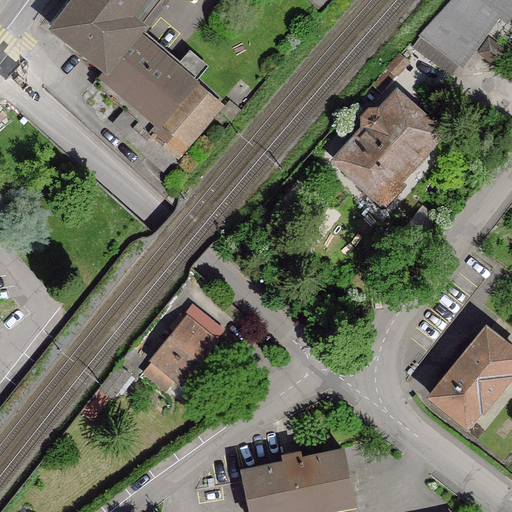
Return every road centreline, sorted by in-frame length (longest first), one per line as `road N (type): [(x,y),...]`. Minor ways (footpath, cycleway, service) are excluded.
road 1 (residential): [(0,79),(337,374)]
road 2 (unclassified): [(511,171),(388,315),(377,348),(378,387)]
road 3 (residential): [(337,374),(265,410),(124,511)]
road 4 (residential): [(378,387),(400,425),(510,511)]
